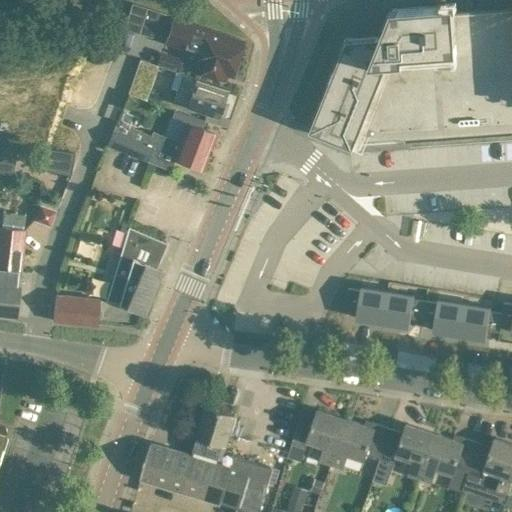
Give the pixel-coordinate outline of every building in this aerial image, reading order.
[(511,7),(455,11),(454,4),(393,9),(382,35),(348,38),(311,128),(354,146),(354,145),(360,148),(361,144),(511,133),(511,7)] [(136,7),(128,31),(155,40),(163,12),(152,9),(151,12),(136,7)] [(174,18),(166,40),(201,51),(196,67),(207,71),(207,72),(222,77),(224,71),(231,74),(242,41),(174,18)] [(175,67),(178,57),(159,52),(156,61),(175,67)] [(0,57),(0,104),(62,99),(61,86),(74,85),(79,53),(59,55),(59,53),(0,57)] [(158,65),(140,59),(134,76),(152,83),(158,65)] [(196,77),(196,78),(182,73),(173,100),(182,103),(199,109),(218,115),(227,87),(196,77)] [(107,144),(147,161),(152,146),(176,155),(175,157),(203,168),(217,132),(187,121),(180,141),(152,130),(151,134),(117,120),(107,144)] [(49,169),(51,169),(71,173),(74,153),(52,149),(49,169)] [(49,223),(54,210),(41,205),(36,219),(49,223)] [(0,226),(0,260),(2,261),(2,266),(21,268),(25,229),(5,227),(0,226)] [(101,299),(98,317),(133,320),(137,311),(144,314),(163,270),(156,268),(167,242),(149,235),(130,227),(128,235),(126,234),(113,279),(106,300),(101,299)] [(2,261),(0,260),(0,313),(17,315),(20,284),(19,283),(21,268),(2,266),(2,261)] [(372,317),(380,318),(385,289),(358,285),(356,292),(344,290),(342,305),(354,307),(353,316),(372,319),(372,317)] [(408,316),(420,318),(422,303),(411,301),(412,293),(385,289),(380,318),(388,320),(388,322),(407,325),(408,316)] [(56,294),(53,319),(53,320),(97,324),(98,317),(101,299),(96,298),(96,299),(76,296),(56,294)] [(422,303),(420,318),(432,320),(430,329),(449,332),(450,330),(458,331),(462,302),(435,297),(434,305),(422,303)] [(490,306),(462,302),(458,331),(466,332),(465,334),(484,338),(486,328),(498,330),(499,321),(501,305),(500,305),(498,316),(488,314),(490,306)] [(511,304),(501,302),(501,305),(499,321),(510,323),(508,332),(511,332),(511,304)] [(194,432),(188,452),(192,453),(192,455),(218,463),(222,451),(224,445),(226,446),(236,413),(207,405),(198,433),(194,432)] [(320,460),(331,464),(347,418),(318,408),(316,417),(301,412),(296,431),(291,443),(306,448),(309,440),(325,446),(320,460)] [(347,418),(331,464),(344,468),(349,454),(365,460),(367,455),(380,459),(391,427),(372,421),(370,426),(347,418)] [(409,474),(420,478),(436,432),(407,423),(404,432),(391,427),(380,459),(395,464),(398,454),(414,460),(409,474)] [(436,432),(420,478),(433,482),(437,468),(453,473),(467,478),(469,473),(480,442),(459,435),(458,440),(436,432)] [(497,488),(509,492),(511,481),(511,442),(496,437),(492,446),(480,442),(469,473),(483,478),(486,469),(502,475),(497,488)] [(237,507),(254,511),(259,511),(273,467),(222,451),(218,463),(192,455),(192,453),(188,452),(187,453),(151,442),(141,477),(238,506),(237,507)] [(325,482),(317,479),(313,490),(321,492),(325,482)] [(286,511),(300,511),(303,505),(291,501),(286,511)]
